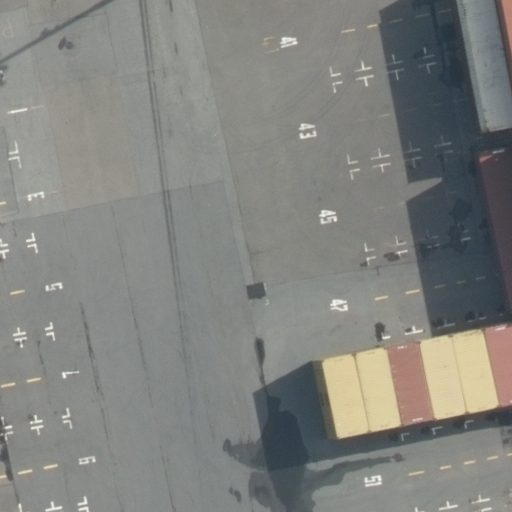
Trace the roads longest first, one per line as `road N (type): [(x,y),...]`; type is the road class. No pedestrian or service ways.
road 1 (unknown): [(0,213),(422,134)]
road 2 (unknown): [(469,511),(458,359),(422,134)]
road 3 (unknown): [(422,134),(397,0)]
